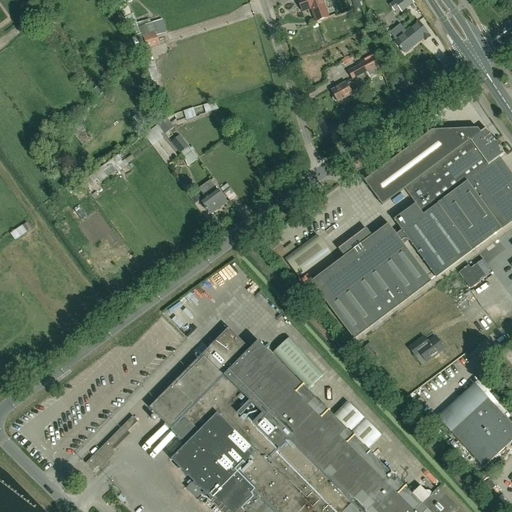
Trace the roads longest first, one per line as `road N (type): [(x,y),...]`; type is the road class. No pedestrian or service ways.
road 1 (tertiary): [(0,412),(316,174)]
road 2 (tertiary): [(316,174),(475,55)]
road 3 (unclassified): [(316,174),(262,0)]
